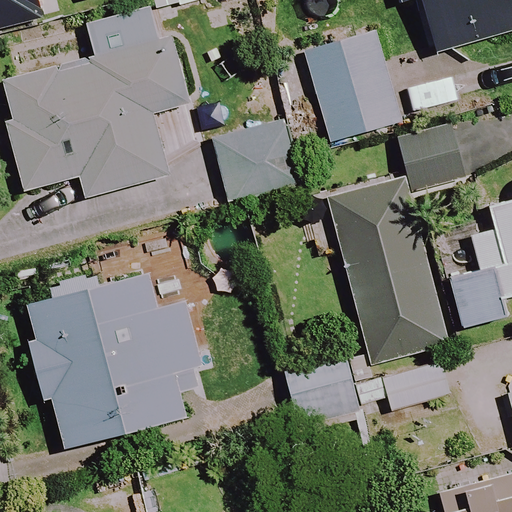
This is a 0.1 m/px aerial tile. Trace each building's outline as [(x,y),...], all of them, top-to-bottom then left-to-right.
[(160,0),(161,2),(169,0),(0,0),(0,20),(82,0),(160,0)] [(161,29),(153,0),(148,0),(91,15),(101,55),(3,80),(29,184),(84,170),(89,190),(175,169),(158,105),(195,96),(177,25),(161,29)] [(511,32),(511,0),(395,0),(398,7),(418,1),(432,54),(511,32)] [(380,29),(314,51),(343,135),(408,112),(380,29)] [(406,134),(421,186),(476,170),(460,118),(406,134)] [(413,171),(335,191),(379,361),(457,340),(413,171)] [(511,201),(500,205),(504,220),(481,227),(493,265),(458,277),(472,320),(511,306),(511,201)] [(45,334),(37,336),(52,394),(60,392),(72,442),(195,412),(183,366),(210,359),(195,295),(165,302),(156,268),(36,298),(45,334)] [(306,428),(372,412),(370,404),(393,398),(395,406),(458,391),(451,361),(357,382),(350,355),(291,371),(306,428)] [(446,511),(511,511),(511,474),(441,493),(446,511)]
